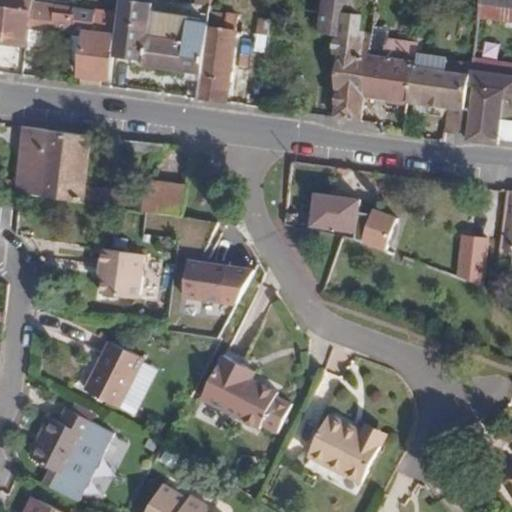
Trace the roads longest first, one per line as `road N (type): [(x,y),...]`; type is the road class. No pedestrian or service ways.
road 1 (residential): [(411,472),(435,424),(430,377),(418,361),(311,311),(253,212),(258,132)]
road 2 (secondary): [(258,132),(0,98)]
road 3 (secondary): [(511,166),(258,132)]
road 4 (residential): [(0,427),(23,265),(0,245)]
